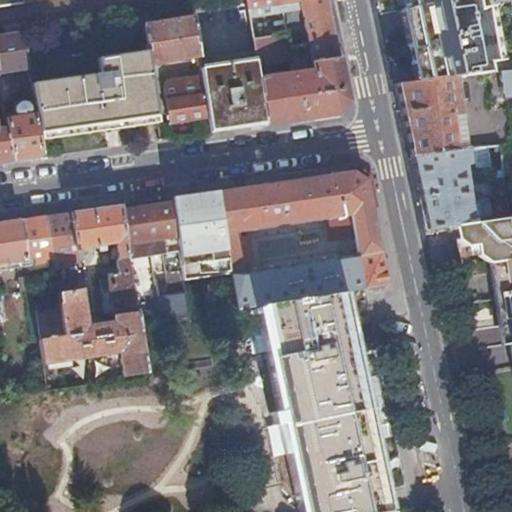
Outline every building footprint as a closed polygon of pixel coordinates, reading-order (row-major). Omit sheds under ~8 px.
[(270,37),(264,0),(243,0),(250,41),(252,51),(264,126),(306,120),(338,116),(342,109),(347,103),(338,60),(311,65),(312,73),(269,79),(266,65),(288,62),(284,35),(270,37)] [(270,0),(272,8),(297,4),(311,65),(338,60),(329,19),(324,0),(270,0)] [(511,4),(511,0),(463,0),(405,10),(418,75),(420,84),(454,80),(500,74),(506,74),(501,41),(499,27),(496,13),(505,5),(511,4)] [(171,11),(170,2),(154,4),(156,13),(171,11)] [(197,59),(190,19),(141,26),(145,53),(147,67),(197,59)] [(0,39),(0,71),(26,68),(19,25),(8,27),(9,38),(0,39)] [(206,119),(209,134),(236,130),(264,126),(252,51),(210,58),(212,66),(198,70),(200,78),(206,119)] [(29,85),(33,114),(37,143),(109,132),(156,125),(147,67),(145,53),(95,60),(97,75),(29,85)] [(511,72),(506,74),(500,74),(503,101),(511,100),(511,72)] [(186,122),(206,119),(200,78),(164,83),(161,89),(167,125),(186,122)] [(420,84),(394,87),(401,121),(408,152),(410,159),(463,152),(457,99),(463,98),(463,91),(455,92),(454,80),(420,84)] [(3,119),(5,129),(10,164),(26,161),(40,159),(37,143),(33,114),(28,115),(29,112),(29,109),(28,106),(25,104),(22,103),(19,103),(16,104),(16,101),(11,101),(12,110),(12,112),(13,115),(15,117),(3,119)] [(0,165),(10,164),(5,129),(0,130),(0,165)] [(463,152),(410,159),(416,190),(425,231),(451,228),(507,219),(497,147),(485,149),(492,200),(469,204),(469,207),(466,208),(463,189),(479,186),(477,173),(461,175),(460,170),(466,170),(463,152)] [(337,294),(386,286),(371,217),(364,182),(358,178),(352,173),(299,181),(216,193),(225,253),(234,310),(258,307),(337,294)] [(176,253),(177,260),(225,253),(216,193),(193,197),(168,200),(176,253)] [(146,257),(176,253),(168,200),(155,202),(142,204),(130,206),(119,208),(136,326),(186,318),(182,296),(153,300),(146,257)] [(71,215),(77,251),(115,245),(117,261),(114,265),(115,275),(110,276),(106,280),(113,325),(91,328),(90,323),(83,324),(77,291),(55,294),(59,315),(34,319),(41,365),(117,353),(121,379),(144,375),(136,326),(119,208),(95,211),(71,215)] [(77,251),(71,215),(61,216),(44,219),(51,267),(52,269),(69,266),(68,264),(79,262),(77,251)] [(459,269),(511,261),(511,218),(507,219),(451,228),(455,248),(459,269)] [(25,263),(45,261),(47,268),(51,267),(44,219),(32,220),(19,222),(25,263)] [(0,266),(25,263),(19,222),(0,225),(0,266)] [(511,261),(459,269),(462,281),(464,292),(467,304),(494,299),(498,323),(502,347),(510,346),(511,345),(511,261)] [(383,511),(350,356),(337,294),(258,307),(302,511),(383,511)] [(59,379),(60,388),(106,381),(104,372),(59,379)]
